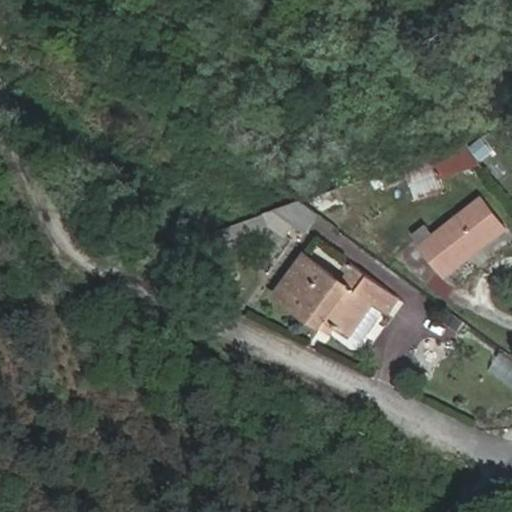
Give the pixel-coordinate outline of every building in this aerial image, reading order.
[(432,155),(440,179),(482,165),(465,144),(432,155)] [(403,165),(412,188),(440,179),(432,155),(403,165)] [(415,235),(423,245),(446,275),(506,229),(482,198),(434,236),(426,226),(415,235)] [(291,219),(306,230),(318,213),(301,200),(277,209),(291,219)] [(266,213),(269,226),(291,219),(277,209),(266,213)] [(269,226),(266,213),(151,256),(154,268),(269,226)] [(399,297),(356,266),(345,282),(306,254),(277,295),(321,328),(328,318),(351,336),(373,304),(387,314),(399,297)] [(447,321),(457,328),(462,322),(452,315),(447,321)]
